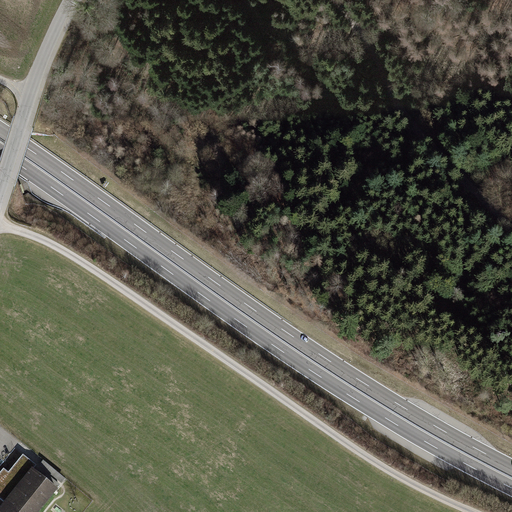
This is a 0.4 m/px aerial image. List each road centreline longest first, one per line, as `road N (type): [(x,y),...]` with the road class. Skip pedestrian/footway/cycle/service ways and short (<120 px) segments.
road 1 (trunk): [(511,467),(326,359),(0,129)]
road 2 (trunk): [(0,151),(271,344),(511,488)]
road 3 (track): [(471,511),(373,461),(69,254),(0,224)]
road 4 (track): [(511,228),(403,112),(337,0)]
road 5 (unclassified): [(70,0),(3,178)]
